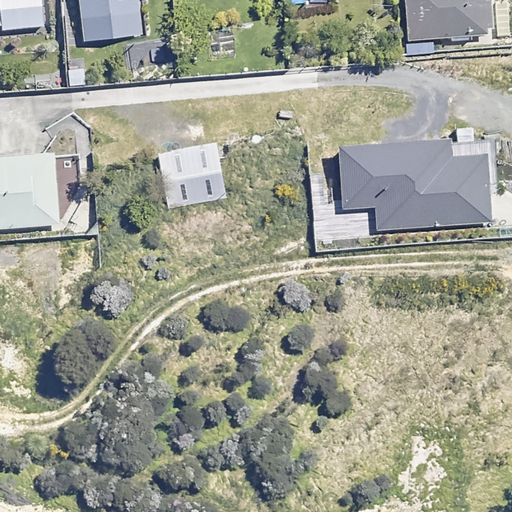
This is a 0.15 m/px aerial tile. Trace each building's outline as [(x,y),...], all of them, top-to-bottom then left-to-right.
[(32,0),(0,0),(0,26),(35,24),(32,0)] [(70,0),(73,23),(133,17),(130,0),(70,0)] [(399,0),(404,42),(481,33),(477,0),(399,0)] [(340,180),(376,179),(376,192),(404,191),(404,219),(423,218),(423,191),(446,190),(444,140),(375,142),(375,147),(339,148),(340,180)] [(225,199),(215,145),(156,156),(166,210),(225,199)] [(43,155),(0,156),(0,226),(46,225),(43,155)]
